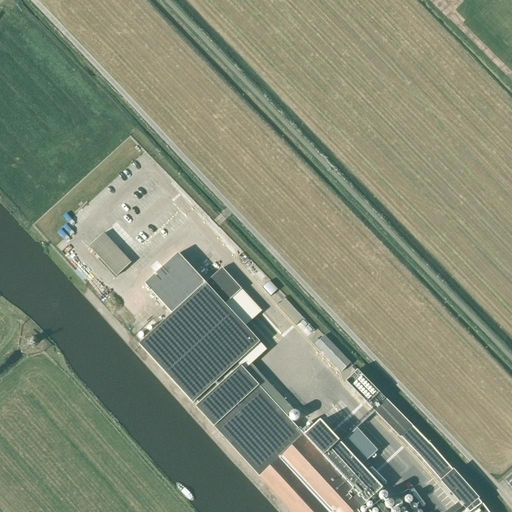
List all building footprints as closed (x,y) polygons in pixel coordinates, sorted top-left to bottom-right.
[(146,226),(146,203),(133,203),(133,216),(122,216),(122,226),(146,226)] [(104,233),(89,247),(116,277),(131,263),(104,233)] [(457,511),(464,507),(467,511),(466,511),(488,511),(481,502),(480,502),(430,444),(430,445),(357,370),(345,382),(400,439),(401,438),(418,455),(460,503),(447,511),(415,511),(411,505),(404,510),(405,511),(387,511),(381,505),(390,497),(385,491),(378,498),(375,495),(382,489),(312,412),(303,421),(251,365),(267,350),(225,305),(242,290),(222,269),(206,282),(178,253),(144,282),(173,313),(139,345),(193,404),(196,401),(199,404),(195,407),(291,511),(457,511)] [(270,297),(277,290),(269,281),(262,288),(270,297)] [(306,338),(314,331),(284,298),(276,305),(306,338)] [(38,343),(38,340),(35,336),(31,336),(27,340),(27,343),(30,347),(34,347),(38,343)] [(342,372),(351,363),(324,336),(315,345),(342,372)] [(342,439),(364,464),(378,451),(355,427),(342,439)]
